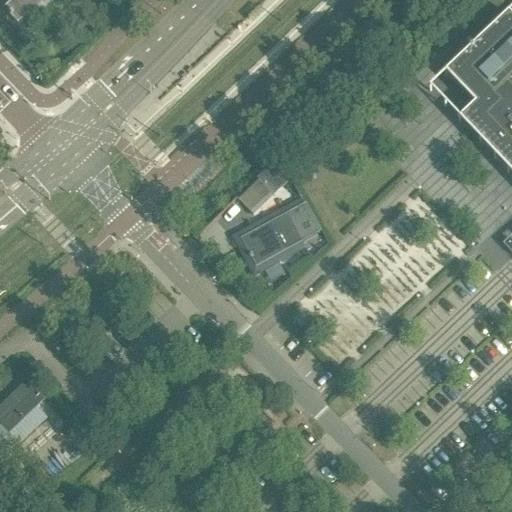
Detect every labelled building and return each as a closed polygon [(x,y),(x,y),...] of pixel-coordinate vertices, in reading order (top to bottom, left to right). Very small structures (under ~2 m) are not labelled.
[(5,0),(10,5),(5,10),(10,15),(9,16),(11,17),(10,18),(18,26),(28,17),(27,15),(42,0),(5,0)] [(495,50),(491,45),(483,52),(477,45),(473,41),(457,56),(461,60),(445,76),(475,107),(459,122),(511,178),(511,18),(509,15),(492,31),(503,43),(495,50)] [(440,27),(445,33),(446,34),(452,29),(446,22),(440,27)] [(503,43),(492,31),(490,33),(477,45),(483,52),(491,45),(495,50),(503,43)] [(429,90),(459,122),(475,107),(445,76),(429,90)] [(280,162),(259,182),(270,194),(288,177),(280,162)] [(259,182),(239,202),(250,213),(270,194),(259,182)] [(267,219),(248,230),(251,236),(242,241),(251,257),(249,258),(250,260),(252,259),(256,268),(319,233),(301,201),(292,205),(296,212),(270,226),(267,219)] [(503,246),(511,255),(511,242),(510,240),(503,246)] [(0,424),(1,426),(9,435),(42,404),(24,387),(0,410),(0,424)]
